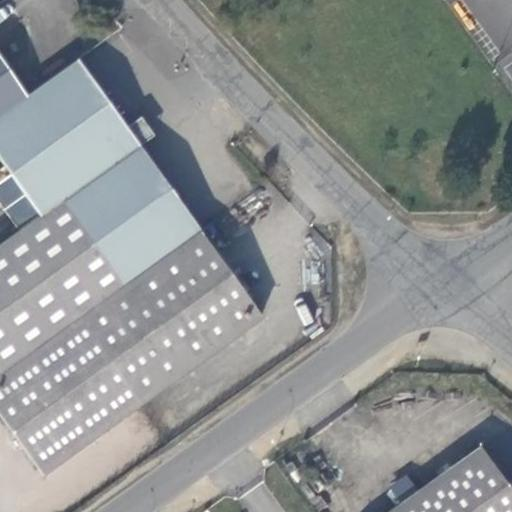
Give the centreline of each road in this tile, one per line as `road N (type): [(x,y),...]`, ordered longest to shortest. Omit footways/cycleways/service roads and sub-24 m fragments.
road 1 (residential): [(160,0),(445,285)]
road 2 (residential): [(445,285),(118,511)]
